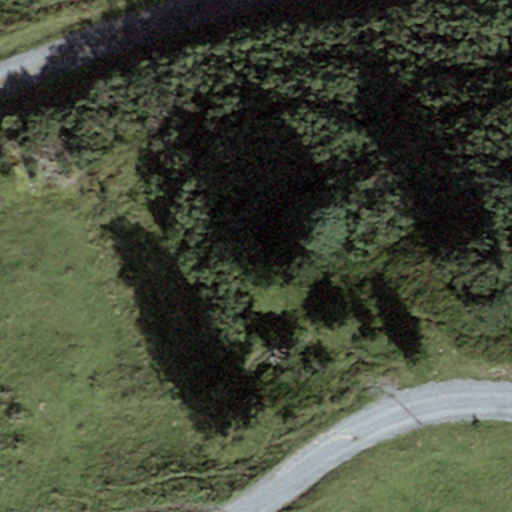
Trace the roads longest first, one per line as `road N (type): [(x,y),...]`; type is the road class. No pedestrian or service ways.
road 1 (track): [(143,511),(400,383),(511,412)]
road 2 (track): [(152,0),(0,68)]
